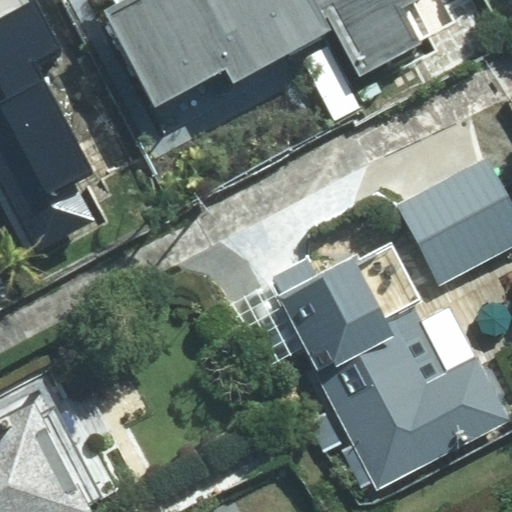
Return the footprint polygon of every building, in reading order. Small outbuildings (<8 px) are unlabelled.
[(134,209),(22,0),(0,0),(0,225),(23,268),(134,209)] [(456,41),(433,0),(86,0),(76,6),(148,138),(294,59),(323,113),(456,41)] [(511,0),(502,0),(511,15),(511,0)] [(511,218),(479,157),(245,282),(360,493),(510,413),(443,289),(511,252),(511,218)] [(0,511),(139,511),(151,506),(61,344),(0,377),(0,511)]
